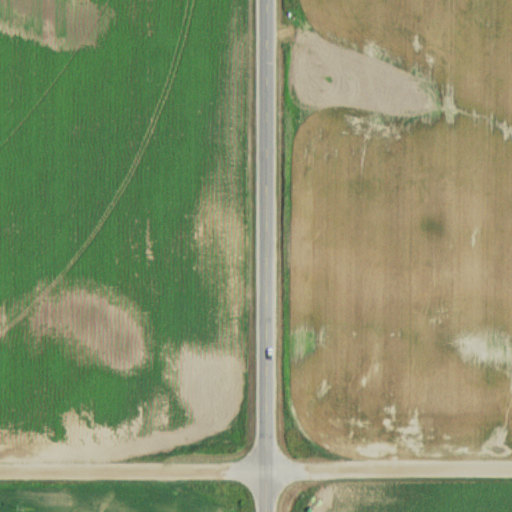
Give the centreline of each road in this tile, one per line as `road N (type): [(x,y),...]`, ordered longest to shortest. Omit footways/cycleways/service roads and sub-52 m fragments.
road 1 (residential): [(0,469),(511,468)]
road 2 (residential): [(263,511),(264,0)]
